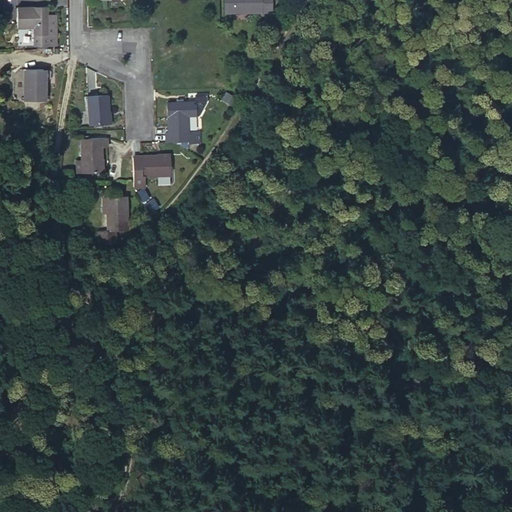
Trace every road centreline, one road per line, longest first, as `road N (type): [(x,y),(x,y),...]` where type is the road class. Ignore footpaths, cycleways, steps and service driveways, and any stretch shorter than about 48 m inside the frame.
road 1 (track): [(326,511),(386,483),(447,468),(511,470)]
road 2 (residential): [(75,0),(72,40),(134,77),(135,120)]
road 3 (track): [(62,441),(122,493),(171,511)]
